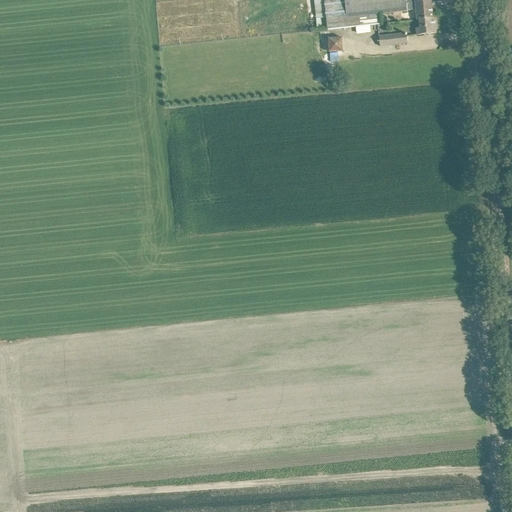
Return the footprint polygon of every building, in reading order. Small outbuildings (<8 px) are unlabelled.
[(407,11),(406,0),(325,0),(328,30),(382,24),(381,14),(407,11)] [(407,0),(406,0),(407,11),(416,10),(417,20),(419,20),(433,19),(433,18),(430,0),(429,0),(415,1),(416,2),(408,3),(407,0)] [(435,18),(433,19),(419,20),(420,28),(416,28),(417,35),(436,33),(435,18)] [(408,43),(407,34),(379,36),(380,46),(408,43)] [(328,39),(329,53),(343,52),(342,38),(328,39)]
